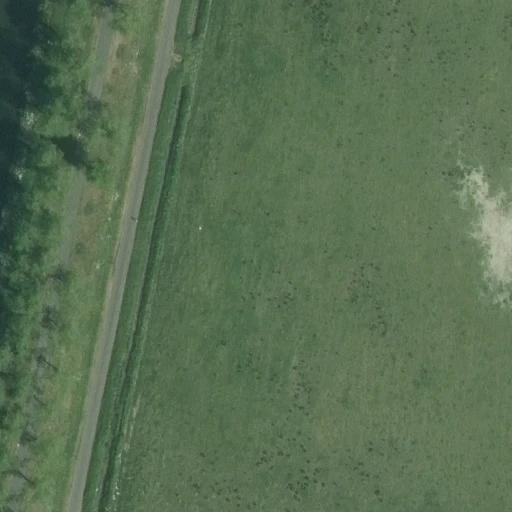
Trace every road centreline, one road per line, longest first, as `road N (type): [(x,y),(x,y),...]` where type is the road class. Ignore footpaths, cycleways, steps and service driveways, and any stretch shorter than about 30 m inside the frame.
road 1 (unclassified): [(77,511),(180,0)]
road 2 (unclassified): [(10,511),(111,0)]
